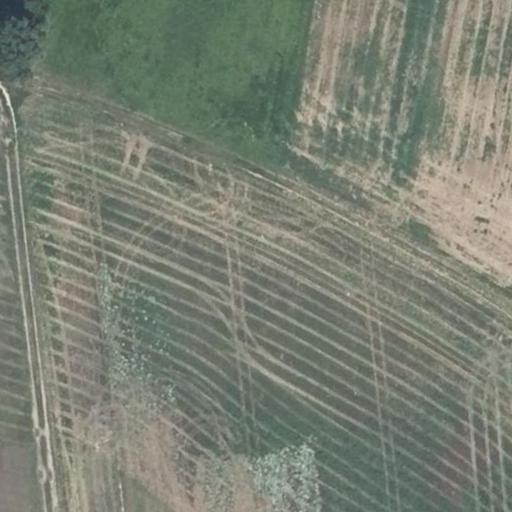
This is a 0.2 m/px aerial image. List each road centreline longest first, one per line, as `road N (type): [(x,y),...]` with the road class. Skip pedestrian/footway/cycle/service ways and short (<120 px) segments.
road 1 (track): [(0,64),(291,182),(511,303)]
road 2 (track): [(0,89),(46,511)]
